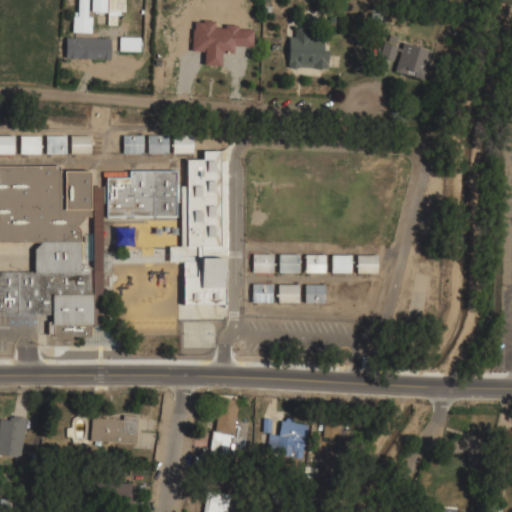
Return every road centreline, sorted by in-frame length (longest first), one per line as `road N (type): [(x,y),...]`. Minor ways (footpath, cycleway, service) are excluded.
road 1 (tertiary): [(511,387),(0,375)]
road 2 (residential): [(391,511),(452,386)]
road 3 (residential): [(187,374),(166,511)]
